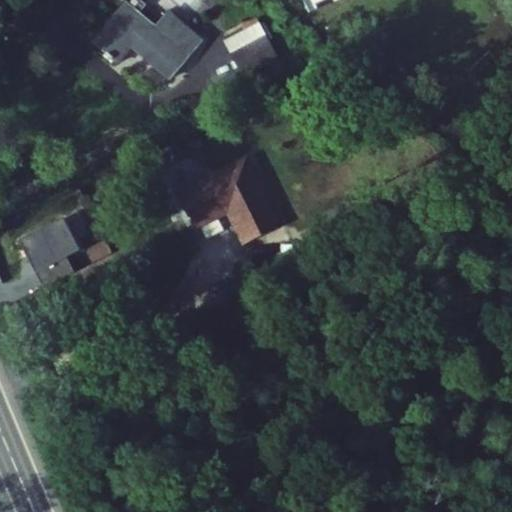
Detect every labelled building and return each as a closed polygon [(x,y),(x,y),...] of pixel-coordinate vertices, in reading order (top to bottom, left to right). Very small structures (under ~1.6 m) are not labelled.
[(129,54),(164,83),(181,62),(147,34),(152,28),(137,16),(144,7),(135,0),(131,0),(92,48),(117,68),(129,54)] [(303,0),(309,12),(335,0),(303,0)] [(264,27),(227,45),(232,56),(269,38),(264,27)] [(232,56),(241,74),(278,56),(269,38),(232,56)] [(236,238),(252,269),(287,251),(254,185),(189,217),(207,252),(236,238)]
